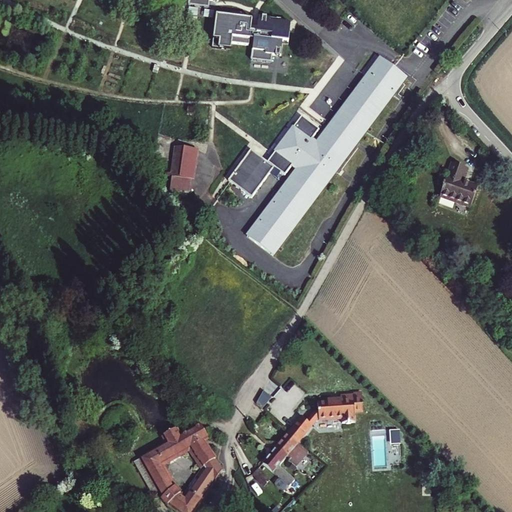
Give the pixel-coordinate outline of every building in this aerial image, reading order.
[(188,0),(188,6),(197,8),(208,9),(209,2),(218,3),(218,0),(188,0)] [(229,17),(216,15),(212,48),(230,51),(231,44),(248,46),(249,40),(253,41),(251,61),(271,63),(272,56),(281,57),(282,43),(288,44),(290,25),(270,22),(270,20),(258,18),(257,33),(254,33),(250,32),(252,20),(243,19),(243,15),(230,13),(229,17)] [(318,196),(328,184),(338,171),(406,79),(380,59),(366,78),(362,84),(316,145),(311,141),(318,131),(301,118),(267,164),(250,151),(228,182),(251,199),(274,169),(285,177),(292,167),(297,171),(247,238),(272,257),(307,211),(318,196)] [(196,151),(176,148),(172,177),(192,180),(196,151)] [(478,188),(470,185),(463,183),(468,170),(453,164),(440,198),(470,210),(478,188)] [(290,434),(300,443),(318,419),(319,422),(342,420),(342,425),(346,425),(346,426),(351,425),(351,424),(355,424),(354,414),(363,413),(362,394),(353,395),(353,397),(341,398),(341,401),(328,402),(328,404),(318,405),(318,413),(315,414),(306,423),(302,419),(290,434)] [(201,426),(181,437),(176,430),(163,437),(167,445),(134,464),(153,498),(159,494),(163,498),(162,499),(168,505),(179,511),(193,511),(222,471),(214,461),(215,460),(203,442),(208,439),(201,426)] [(273,453),(276,455),(279,451),(287,458),(290,455),(292,457),(290,460),(288,463),(292,466),(290,468),(293,471),(308,454),(304,451),(298,445),(300,443),(290,434),(273,453)] [(273,453),(262,466),(280,479),(275,485),(282,491),(285,490),(289,486),(294,480),(279,468),(287,458),(279,451),(276,455),(273,453)] [(258,471),(253,477),(265,487),(270,481),(258,471)]
